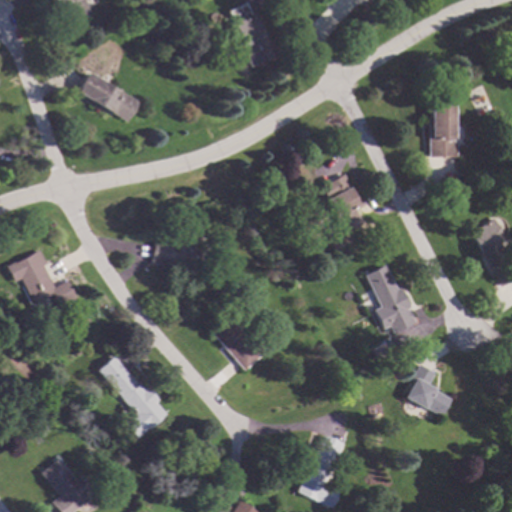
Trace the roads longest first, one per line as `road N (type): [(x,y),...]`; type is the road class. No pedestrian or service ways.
road 1 (residential): [(482,0),(228,147),(0,205)]
road 2 (residential): [(61,189),(112,287),(231,429)]
road 3 (residential): [(332,84),(460,332)]
road 4 (residential): [(0,23),(61,189)]
